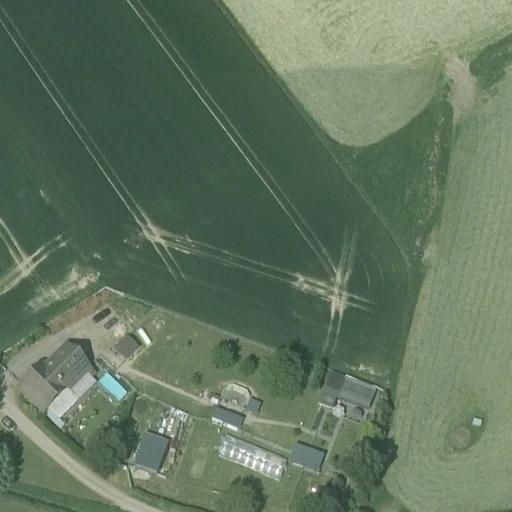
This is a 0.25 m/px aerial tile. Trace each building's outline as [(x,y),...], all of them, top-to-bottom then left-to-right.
[(128,364),(140,350),(126,338),(114,352),(128,364)] [(24,386),(49,407),(86,364),(69,350),(47,377),(38,369),(24,386)] [(329,376),(321,412),(369,423),(377,387),(329,376)] [(106,377),(98,388),(117,403),(126,393),(106,377)] [(134,468),(158,478),(171,445),(146,436),(134,468)] [(300,470),(317,477),(324,458),(307,452),(300,470)]
